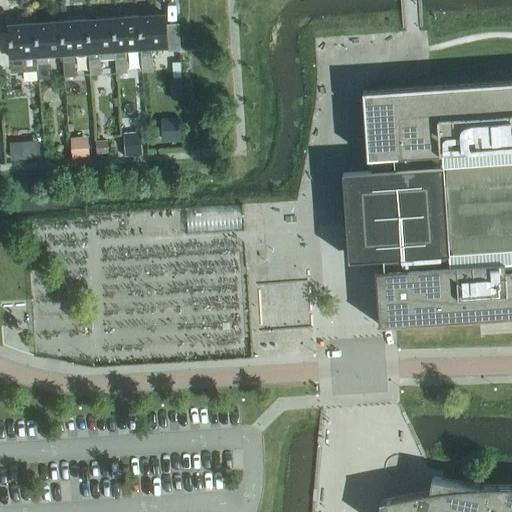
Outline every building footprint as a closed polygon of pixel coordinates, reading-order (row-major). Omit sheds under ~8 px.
[(165,14),(139,16),(141,47),(142,71),(153,70),(152,47),(167,46),(168,51),(180,50),(179,23),(166,24),(165,14)] [(141,47),(139,16),(113,17),(115,49),(115,59),(116,73),(127,72),(126,48),(141,47)] [(115,49),(113,17),(87,19),(89,51),(90,74),(101,74),(100,60),(115,59),(115,49)] [(89,51),(87,19),(61,21),(63,53),(64,76),(75,75),(74,52),(89,51)] [(63,53),(61,21),(35,23),(37,55),(38,70),(38,78),(49,77),(48,54),(63,53)] [(37,55),(35,23),(8,25),(9,32),(0,32),(0,66),(10,66),(11,73),(38,70),(37,55)] [(182,77),(181,62),(172,63),(173,78),(182,77)] [(511,79),(363,90),(368,157),(371,157),(372,169),(343,171),(349,259),(378,257),(378,269),(375,269),(375,270),(376,270),(379,323),(379,325),(399,324),(458,319),(459,319),(460,321),(498,318),(511,317),(511,79)] [(183,141),(183,117),(162,117),(162,142),(183,141)] [(138,154),(136,132),(121,133),(123,155),(138,154)] [(36,156),(35,136),(16,137),(17,157),(36,156)] [(87,145),(81,137),(69,138),(71,159),(88,158),(87,145)] [(107,141),(96,142),(97,155),(108,154),(107,141)] [(91,222),(139,221),(139,209),(91,211),(91,222)] [(480,486),(432,476),(431,490),(415,493),(396,497),(380,501),(378,511),(511,511),(511,485),(496,485),(480,486)]
